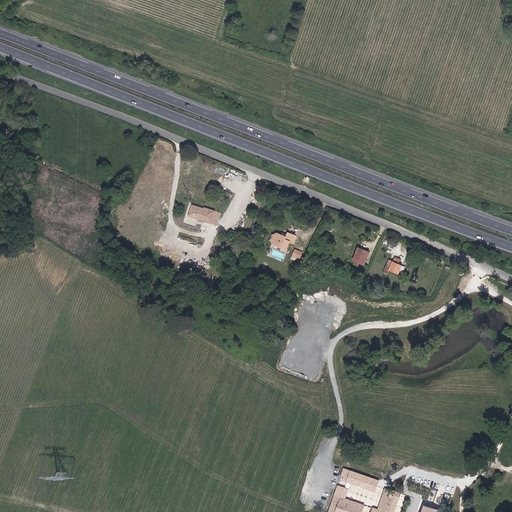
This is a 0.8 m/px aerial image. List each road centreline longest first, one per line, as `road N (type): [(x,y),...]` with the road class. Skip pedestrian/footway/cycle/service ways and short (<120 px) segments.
road 1 (residential): [(0,70),(511,275)]
road 2 (trunk): [(511,231),(0,32)]
road 3 (trunk): [(0,47),(511,245)]
road 4 (track): [(479,285),(416,322),(365,326),(334,342),(332,375),(344,421),(307,502)]
